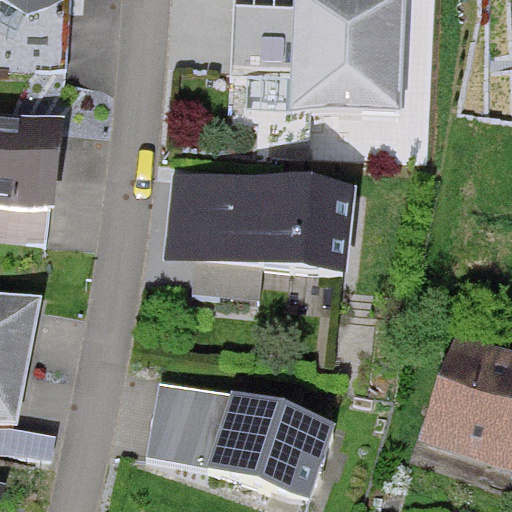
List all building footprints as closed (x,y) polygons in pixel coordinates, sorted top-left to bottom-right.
[(8,0),(27,14),(62,0),(8,0)] [(406,0),(293,0),(293,7),(233,5),(231,68),(291,71),(289,108),(401,112),(406,0)] [(0,201),(55,208),(64,118),(0,110),(0,201)] [(354,185),(173,171),(166,258),(348,272),(354,185)] [(0,422),(19,425),(42,295),(0,291),(0,422)] [(511,349),(456,330),(419,438),(511,469),(511,349)] [(208,465),(230,394),(159,384),(147,458),(207,468),(208,465)] [(335,422),(232,389),(230,394),(208,465),(311,498),(335,422)] [(56,436),(0,427),(0,455),(53,463),(56,436)]
